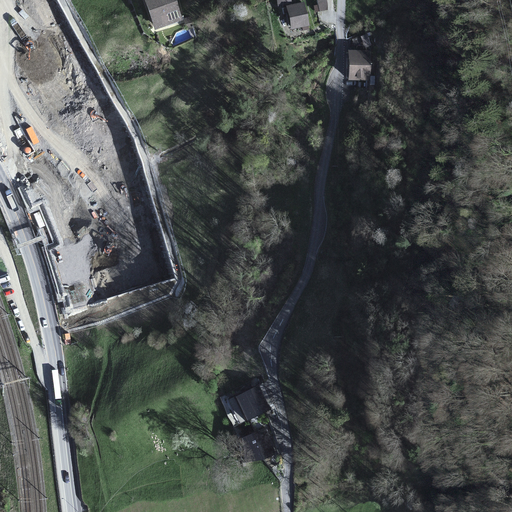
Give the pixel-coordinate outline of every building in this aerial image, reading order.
[(142,0),(153,30),(180,22),(172,0),(142,0)] [(313,6),(314,12),(326,10),(324,0),(316,0),(317,5),(313,6)] [(290,27),(306,24),(302,3),(286,7),(290,27)] [(357,51),(371,46),(366,34),(353,39),(357,51)] [(349,79),(367,78),(366,53),(349,53),(349,79)] [(267,406),(257,385),(231,397),(243,421),(269,409),(267,406)] [(275,454),(265,428),(238,438),(242,463),(261,460),(267,458),(275,454)]
